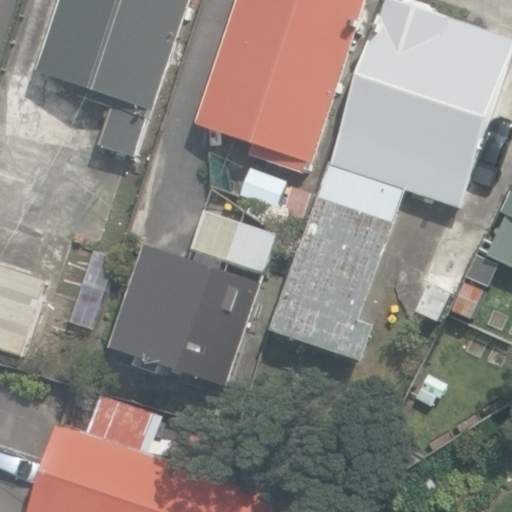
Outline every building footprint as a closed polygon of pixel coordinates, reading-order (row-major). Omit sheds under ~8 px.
[(155,108),(159,110),(196,0),(66,0),(42,71),(120,97),(104,145),(138,157),(155,108)] [(372,0),(243,0),(202,124),(261,143),(257,155),(309,173),(313,161),(318,163),(372,0)] [(465,208),(511,70),(511,36),(405,0),(394,0),(389,16),(385,15),(277,329),(369,361),(381,325),(367,320),(406,208),(425,214),(431,197),(465,208)] [(511,202),(508,212),(511,213),(511,216),(493,256),(511,264),(511,202)] [(201,261),(158,246),(123,347),(232,385),(268,282),(242,273),(244,269),(228,263),(229,261),(268,274),(283,233),(211,208),(197,248),(205,250),(201,261)] [(443,322),(488,226),(452,209),(418,280),(431,286),(419,310),(443,322)] [(0,260),(0,347),(26,356),(53,278),(0,260)] [(509,281),(479,262),(447,313),(478,332),(509,281)] [(334,511),(157,454),(170,415),(106,395),(93,431),(64,422),(34,511),(334,511)]
